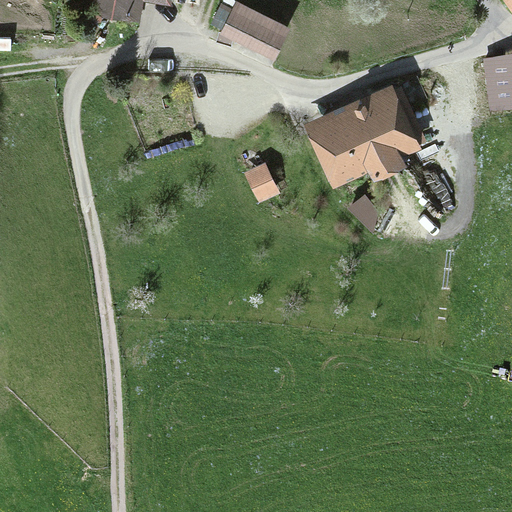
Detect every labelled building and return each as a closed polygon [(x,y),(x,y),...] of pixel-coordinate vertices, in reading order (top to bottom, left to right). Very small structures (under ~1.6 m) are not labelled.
[(92,0),(92,8),(139,16),(141,0),(92,0)] [(224,25),(271,49),(283,25),(235,2),(224,25)] [(488,107),(511,104),(511,53),(483,56),(488,107)] [(406,160),(397,140),(416,132),(399,91),(315,127),(333,168),(364,154),(373,174),(406,160)] [(257,195),(270,189),(260,165),(246,172),(257,195)]
